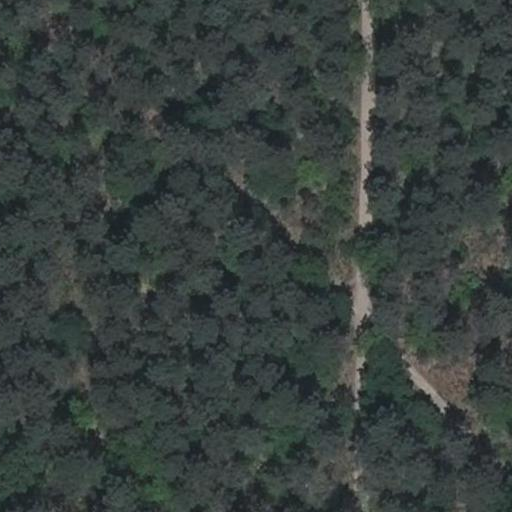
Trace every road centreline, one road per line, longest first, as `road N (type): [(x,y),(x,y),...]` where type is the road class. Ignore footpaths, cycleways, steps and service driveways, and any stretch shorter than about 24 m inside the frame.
road 1 (track): [(42,0),(511,472)]
road 2 (track): [(387,511),(382,0)]
